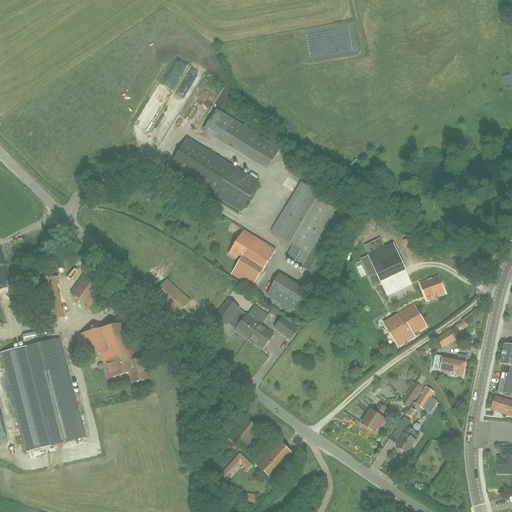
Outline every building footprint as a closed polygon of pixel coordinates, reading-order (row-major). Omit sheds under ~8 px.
[(146,105),(157,111),(163,99),(152,94),(146,105)] [(234,150),(263,168),(276,146),(212,108),(200,129),(234,149),(234,150)] [(187,139),(170,168),(241,212),(259,183),(187,139)] [(286,258),(316,276),(351,218),(337,209),(339,206),(301,183),(271,233),(293,246),(286,258)] [(221,302),(232,280),(176,254),(170,251),(174,243),(132,224),(118,253),(153,269),(156,261),(200,282),(196,290),(221,302)] [(244,231),(229,254),(240,262),(232,275),(252,288),(275,251),(244,231)] [(368,256),(378,278),(404,266),(393,244),(368,256)] [(70,293),(90,307),(108,282),(88,268),(70,293)] [(39,321),(57,318),(64,317),(59,277),(52,278),(51,271),(33,274),(36,297),(39,321)] [(0,283),(8,281),(5,272),(0,273),(0,283)] [(420,284),(426,301),(445,294),(438,276),(420,284)] [(176,316),(190,302),(172,285),(173,283),(168,279),(153,295),(176,316)] [(269,282),(262,293),(291,310),(297,300),(292,297),(296,290),(283,282),(279,288),(269,282)] [(244,336),(249,339),(260,325),(260,326),(268,316),(261,311),(254,321),(247,316),(238,310),(238,309),(228,301),(216,317),(226,325),(233,316),(242,322),(235,332),(243,337),(244,336)] [(138,302),(126,307),(130,319),(129,319),(132,326),(131,326),(135,336),(140,335),(156,328),(152,318),(147,319),(142,308),(138,302)] [(426,327),(416,309),(413,305),(384,323),(398,347),(415,337),(413,335),(426,327)] [(283,319),(275,329),(290,340),(298,330),(283,319)] [(463,321),(456,326),(460,331),(467,326),(463,321)] [(125,323),(80,336),(86,358),(102,354),(108,379),(130,373),(133,383),(148,379),(143,359),(136,361),(125,323)] [(260,325),(249,339),(262,350),(273,335),(260,326),(260,325)] [(456,341),(449,331),(436,339),(442,349),(456,341)] [(28,452),(84,438),(59,339),(3,353),(28,452)] [(504,364),(511,366),(511,346),(504,344),(500,364),(504,365),(504,364)] [(466,361),(457,360),(443,357),(435,356),(432,370),(440,372),(440,373),(463,377),(466,361)] [(511,366),(504,364),(504,365),(501,379),(511,381),(511,366)] [(511,396),(511,381),(501,379),(499,386),(498,393),(511,396)] [(421,388),(416,384),(414,383),(402,402),(409,407),(421,388)] [(415,404),(416,405),(423,410),(434,393),(425,387),(421,394),(422,395),(415,404)] [(511,401),(495,397),(491,410),(511,416),(511,401)] [(362,424),(374,433),(378,427),(380,428),(385,420),(380,416),(386,408),(380,405),(375,413),(371,410),(362,424)] [(261,431),(242,416),(226,437),(245,451),(261,431)] [(419,436),(416,434),(407,428),(410,423),(404,418),(394,433),(400,437),(396,442),(399,444),(396,448),(407,454),(419,436)] [(255,465),(273,481),(295,457),(277,440),(255,465)] [(511,449),(502,450),(502,458),(498,458),(498,466),(498,467),(498,468),(498,469),(498,474),(503,474),(504,474),(506,474),(507,474),(511,473),(511,449)] [(239,453),(219,476),(225,481),(239,465),(241,465),(248,471),(253,465),(239,453)] [(225,481),(219,476),(214,482),(219,487),(225,481)]
